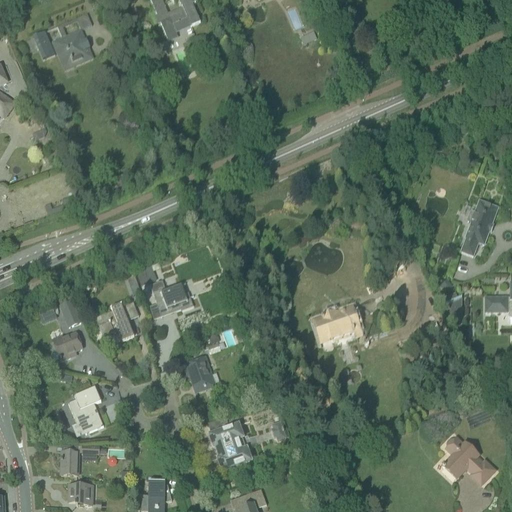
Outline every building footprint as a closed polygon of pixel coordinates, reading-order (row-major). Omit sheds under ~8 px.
[(149,0),(157,18),(154,20),(158,27),(160,26),(168,43),(177,39),(176,37),(177,37),(173,28),(188,22),(191,29),(200,25),(192,6),(197,4),(195,0),(178,0),(183,10),(168,17),(160,0),(149,0)] [(61,40),(51,44),(52,46),(50,46),(45,34),(33,40),(43,63),(55,57),(54,56),(57,54),(65,73),(93,61),(89,51),(90,51),(86,42),(85,43),(81,33),(92,28),(87,17),(57,29),(61,40)] [(0,120),(1,119),(3,120),(13,106),(0,96),(0,87),(6,85),(0,72),(0,120)] [(467,224),(471,225),(465,240),(466,241),(461,254),(473,259),(478,245),(484,248),(498,211),(479,203),(475,215),(471,213),(467,224)] [(151,268),(143,271),(149,285),(156,282),(153,273),(151,268)] [(134,278),(127,281),(129,287),(136,285),(134,278)] [(446,281),(439,287),(444,294),(452,288),(446,281)] [(157,285),(150,288),(161,319),(192,308),(186,293),(183,294),(181,287),(169,292),(168,289),(165,291),(162,283),(160,284),(159,283),(157,284),(157,285)] [(511,320),(511,284),(510,285),(510,300),(485,300),(485,315),(507,315),(507,317),(510,320),(511,320)] [(450,318),(461,313),(461,299),(455,302),(452,297),(443,301),(450,318)] [(71,303),(60,308),(69,330),(80,325),(71,303)] [(104,326),(98,328),(103,342),(107,340),(110,348),(122,344),(123,344),(134,340),(134,339),(132,336),(125,316),(128,315),(129,314),(129,313),(129,312),(135,310),(133,305),(122,310),(121,308),(122,307),(110,311),(111,312),(112,313),(100,318),(104,326)] [(332,346),(331,341),(354,333),(356,339),(361,337),(352,310),(314,323),(322,349),(332,346)] [(53,311),(39,317),(42,326),(57,321),(53,311)] [(419,328),(409,326),(406,339),(416,341),(419,328)] [(217,335),(208,338),(211,346),(219,343),(217,335)] [(52,342),(57,353),(53,355),(51,358),(53,362),(56,363),(60,362),(61,364),(70,360),(69,357),(82,352),(76,336),(63,341),(62,338),(52,342)] [(194,378),(187,381),(186,381),(186,382),(186,383),(187,383),(187,384),(188,384),(191,383),(196,395),(213,389),(212,386),(214,385),(205,359),(184,367),(188,378),(193,376),(194,378)] [(80,424),(84,436),(103,429),(94,406),(101,404),(95,389),(74,398),(76,402),(68,405),(76,425),(80,424)] [(272,432),(274,439),(276,439),(277,442),(285,440),(286,440),(280,424),(280,425),(272,427),(274,431),(272,432)] [(247,438),(244,439),(240,427),(209,437),(214,450),(216,449),(220,460),(217,461),(222,474),(253,463),(248,451),(252,450),(247,438)] [(446,466),(442,470),(455,482),(459,478),(461,476),(466,471),(472,477),(471,478),(481,487),(494,473),(484,464),(482,466),(476,460),(478,458),(465,445),(463,448),(456,441),(455,442),(453,441),(451,441),(449,442),(447,443),(446,445),(446,447),(446,449),(447,450),(446,451),(453,458),(446,466)] [(87,456),(97,457),(98,457),(99,450),(83,449),(83,456),(87,456)] [(79,456),(62,455),(61,478),(77,478),(79,456)] [(121,473),(121,484),(130,484),(131,474),(121,473)] [(164,511),(164,509),(163,509),(163,506),(172,503),(167,488),(165,488),(165,485),(149,485),(149,498),(142,498),(141,511),(164,511)] [(92,507),(93,488),(69,488),(69,505),(76,505),(76,508),(78,508),(78,507),(92,507)] [(255,511),(254,507),(265,503),(261,492),(245,498),(248,508),(237,511),(255,511)]
